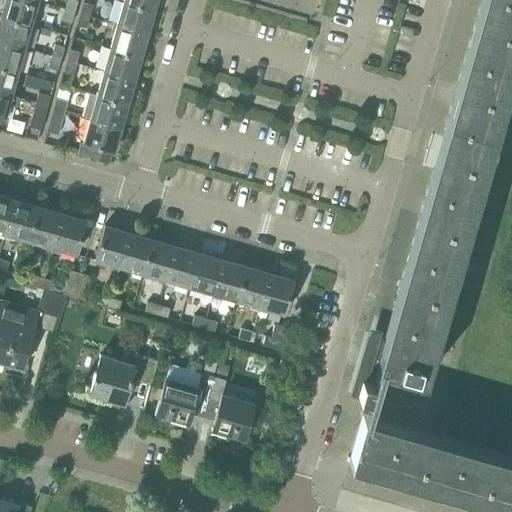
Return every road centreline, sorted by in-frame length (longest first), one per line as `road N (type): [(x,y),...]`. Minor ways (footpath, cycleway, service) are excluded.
road 1 (residential): [(289,511),(0,432)]
road 2 (residential): [(362,258),(437,0)]
road 3 (residential): [(289,511),(362,258)]
road 4 (residential): [(362,258),(141,192)]
road 5 (residential): [(141,192),(199,0)]
road 6 (residential): [(141,192),(0,151)]
